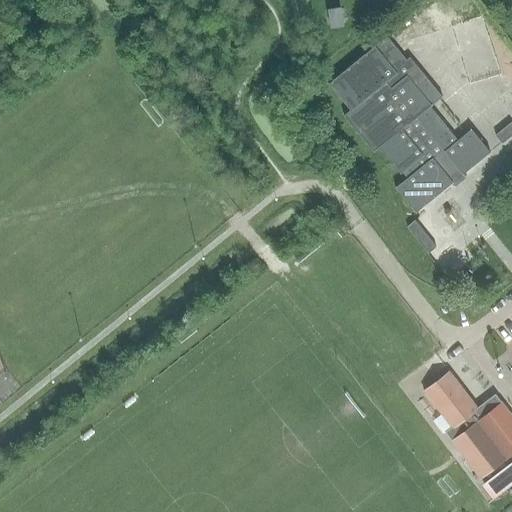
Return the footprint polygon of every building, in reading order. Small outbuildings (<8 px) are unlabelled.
[(340,8),(328,10),(330,28),(342,26),(340,8)] [(441,97),(416,67),(413,69),(381,31),(362,46),(366,52),(327,84),(349,110),(342,115),(372,152),(378,148),(399,174),(402,172),(406,177),(394,187),(416,213),(489,153),(470,128),(456,140),(429,107),(441,97)] [(511,123),(511,122),(496,135),(503,143),(511,135),(511,123)] [(436,247),(414,221),(406,227),(428,253),(436,247)] [(449,372),(423,391),(451,427),(444,432),(480,478),(511,453),(511,417),(494,394),(476,408),(449,372)] [(493,498),(511,484),(511,463),(484,486),(493,498)]
